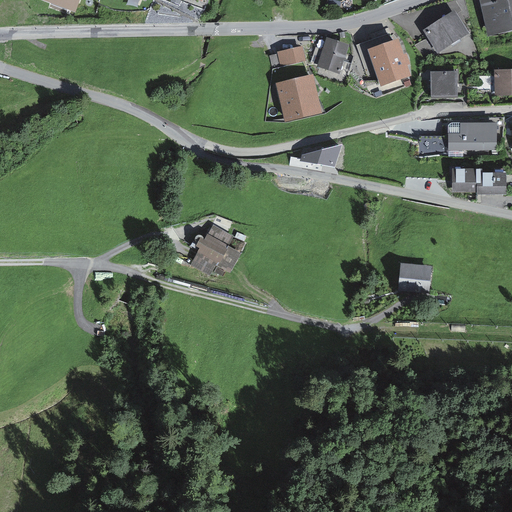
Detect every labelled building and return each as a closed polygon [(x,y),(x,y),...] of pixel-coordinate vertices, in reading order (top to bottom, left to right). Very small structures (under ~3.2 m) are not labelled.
[(77,0),(47,0),(74,10),(77,0)] [(491,34),(511,28),(511,0),(494,0),(483,2),(491,34)] [(426,32),(438,50),(466,33),(454,14),(426,32)] [(319,65),(338,71),(346,45),(327,39),(319,65)] [(409,73),(397,40),(370,49),(382,82),(409,73)] [(302,48),(279,53),(281,65),(305,60),(302,48)] [(511,94),(511,72),(497,72),(497,94),(511,94)] [(456,94),(456,73),(433,73),(433,94),(456,94)] [(321,112),(312,76),(277,84),(286,120),(321,112)] [(497,150),(497,122),(449,122),(449,150),(497,150)] [(339,147),(303,156),(302,160),(334,167),(339,147)] [(454,190),(478,190),(478,175),(478,172),(454,171),(454,190)] [(478,175),(478,190),(478,193),(504,193),(504,176),(478,175)] [(215,264),(230,272),(240,254),(227,247),(232,237),(213,227),(192,265),(209,275),(215,264)] [(400,289),(428,292),(430,268),(402,266),(400,289)]
